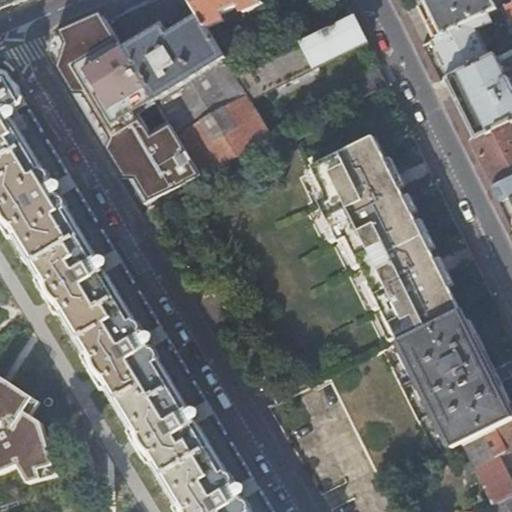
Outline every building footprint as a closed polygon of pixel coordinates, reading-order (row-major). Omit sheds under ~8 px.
[(117,21),(110,26),(159,108),(172,126),(204,180),(276,143),(258,112),(253,103),(237,77),(210,31),(190,0),(163,0),(123,18),(117,21)] [(190,0),(210,31),(227,23),(224,16),(243,7),(247,15),(265,6),(260,0),(190,0)] [(498,13),(491,0),(415,0),(420,8),(426,5),(438,30),(443,39),(488,17),(498,13)] [(321,32),(350,18),(343,2),(314,17),(321,32)] [(437,42),(443,39),(438,30),(426,5),(420,8),(437,42)] [(492,25),(488,17),(443,39),(437,42),(432,44),(441,62),(450,81),(491,61),(476,32),(492,25)] [(145,181),(157,203),(166,199),(204,180),(172,126),(153,137),(141,118),(159,108),(110,26),(106,19),(61,40),(58,46),(56,55),(132,181),(145,181)] [(248,72),(237,77),(253,103),(368,45),(361,31),(355,19),(291,51),(278,58),(259,67),(248,72)] [(272,45),(278,58),(291,51),(284,39),(272,45)] [(495,59),(491,61),(450,81),(446,83),(460,112),(476,143),(511,125),(511,89),(508,81),(506,81),(495,59)] [(348,84),(356,102),(388,86),(380,69),(348,84)] [(251,511),(244,499),(260,490),(252,478),(236,487),(228,474),(227,474),(197,424),(214,414),(207,402),(190,412),(152,348),(168,338),(161,327),(145,336),(106,274),(122,264),(115,251),(98,261),(69,213),(60,198),(76,188),(69,176),(53,186),(44,171),(43,171),(20,133),(27,129),(17,111),(24,107),(25,103),(25,102),(12,80),(11,79),(6,78),(0,80),(0,222),(1,224),(0,224),(0,225),(1,227),(3,227),(9,237),(6,238),(8,242),(11,240),(11,241),(15,241),(17,240),(24,252),(26,258),(30,264),(34,268),(42,280),(40,282),(38,285),(39,286),(36,288),(38,291),(41,289),(47,300),(46,301),(47,304),(49,303),(55,313),(52,315),(54,318),(57,316),(58,317),(61,318),(63,316),(71,329),(72,335),(73,337),(75,340),(81,345),(87,356),(85,357),(84,361),(85,362),(82,363),(84,367),(87,365),(93,375),(91,376),(93,379),(95,378),(101,388),(98,390),(100,393),(103,392),(106,393),(109,391),(122,416),(127,421),(134,432),(131,433),(130,437),(128,438),(129,442),(132,440),(139,451),(137,452),(139,455),(141,454),(147,463),(144,465),(146,468),(149,467),(149,468),(153,468),(155,467),(163,480),(165,487),(168,491),(172,495),(179,507),(177,508),(176,511),(251,511)] [(511,125),(476,143),(472,145),(481,165),(493,189),(511,179),(511,125)] [(400,345),(463,313),(451,289),(443,274),(438,264),(437,261),(432,252),(418,224),(413,215),(405,199),(401,190),(400,189),(394,178),(387,163),(375,139),(323,165),(318,155),(307,160),(314,173),(328,201),(322,204),(320,205),(332,228),(339,241),(341,245),(342,245),(349,241),(363,269),(370,285),(383,310),(385,315),(399,341),(400,345)] [(393,160),(387,163),(394,178),(400,189),(401,190),(406,187),(399,173),(393,160)] [(308,176),(322,204),(328,201),(314,173),(308,176)] [(511,179),(493,189),(503,211),(511,228),(511,179)] [(411,196),(405,199),(413,215),(419,212),(411,196)] [(424,222),(418,224),(432,252),(438,249),(424,222)] [(333,244),(339,241),(332,228),(326,232),(333,244)] [(357,272),(363,269),(349,241),(342,245),(357,272)] [(443,274),(451,289),(456,287),(449,273),(442,258),(437,261),(438,264),(443,274)] [(377,313),(383,310),(370,285),(364,288),(377,313)] [(489,366),(463,313),(400,345),(329,380),(356,433),(383,486),(464,446),(511,422),(511,412),(498,385),(492,371),(489,366)] [(393,344),(399,341),(385,315),(379,318),(393,344)] [(0,478),(19,470),(29,488),(58,482),(45,428),(34,422),(44,408),(5,383),(0,391),(0,478)] [(511,422),(464,446),(496,511),(511,511),(511,480),(501,458),(511,452),(511,422)]
